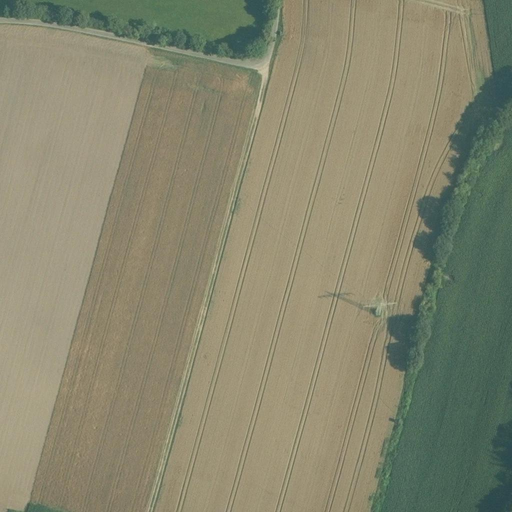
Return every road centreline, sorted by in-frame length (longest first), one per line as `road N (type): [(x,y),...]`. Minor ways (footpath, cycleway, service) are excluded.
road 1 (track): [(267,69),(150,511)]
road 2 (track): [(277,0),(267,69),(0,20)]
